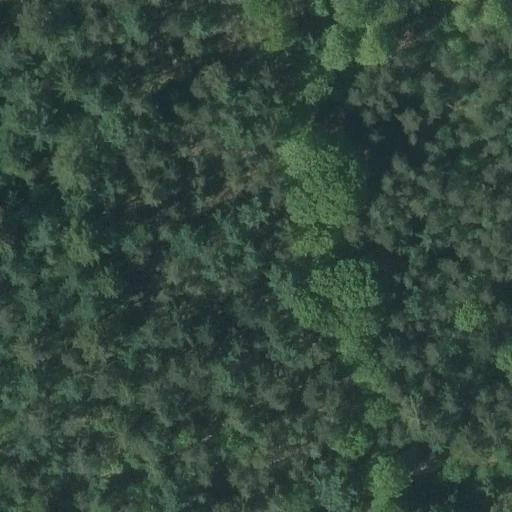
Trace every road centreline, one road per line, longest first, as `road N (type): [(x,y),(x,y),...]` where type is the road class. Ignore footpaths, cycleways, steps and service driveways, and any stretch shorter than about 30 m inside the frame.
road 1 (track): [(281,511),(370,485),(291,27)]
road 2 (track): [(511,460),(370,485),(376,511)]
road 3 (track): [(291,27),(425,0)]
